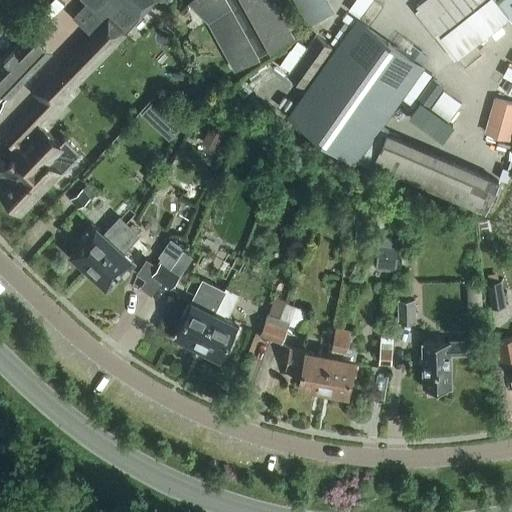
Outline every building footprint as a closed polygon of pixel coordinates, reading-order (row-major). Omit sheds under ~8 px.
[(52,183),(49,180),(60,170),(63,173),(83,152),(67,137),(63,140),(48,125),(80,91),(75,87),(127,33),(126,32),(157,0),(190,0),(189,2),(209,22),(236,70),(261,56),(260,55),(270,49),(271,50),(296,36),(276,0),(85,0),(89,4),(77,16),(93,32),(36,91),(44,99),(7,137),(17,147),(0,164),(0,172),(10,181),(2,189),(22,209),(39,191),(42,194),(52,183)] [(304,15),(329,1),(328,0),(312,0),(300,7),(304,15)] [(373,0),(362,17),(370,23),(384,4),(378,0),(373,0)] [(511,0),(424,0),(419,4),(442,32),(461,56),(476,44),(510,17),(511,20),(511,0)] [(335,12),(329,1),(304,15),(311,27),(335,12)] [(354,161),(425,66),(361,19),(290,114),(354,161)] [(0,108),(3,106),(5,99),(4,98),(8,95),(9,96),(54,50),(32,30),(0,63),(0,108)] [(306,87),(334,47),(315,34),(307,46),(299,40),(281,65),(290,71),(288,74),(306,87)] [(483,52),(476,44),(461,56),(459,57),(466,66),(483,52)] [(509,75),(503,88),(511,92),(511,66),(508,75),(509,75)] [(434,78),(420,98),(430,104),(444,85),(434,78)] [(511,114),(493,109),(487,132),(511,138),(511,134),(511,114)] [(213,123),(206,138),(219,145),(227,129),(213,123)] [(391,130),(383,125),(358,159),(373,167),(375,165),(487,212),(500,182),(389,134),(391,130)] [(500,178),(509,181),(511,171),(511,170),(504,167),(500,178)] [(96,192),(89,183),(71,198),(79,207),(96,192)] [(80,265),(82,263),(89,269),(130,225),(121,217),(105,234),(93,223),(80,238),(83,241),(72,253),(73,254),(71,256),(80,265)] [(104,287),(106,285),(107,286),(117,275),(120,278),(135,262),(123,251),(139,234),(130,225),(89,269),(96,276),(94,278),(104,287)] [(377,266),(395,267),(397,237),(383,236),(382,246),(378,246),(377,266)] [(175,261),(183,244),(173,237),(159,255),(162,257),(156,265),(158,266),(153,274),(162,280),(175,261)] [(175,261),(162,280),(172,287),(196,254),(183,244),(175,261)] [(488,281),(493,308),(507,305),(503,279),(488,281)] [(200,345),(224,290),(204,280),(193,301),(190,300),(181,319),(184,321),(178,334),(179,335),(178,337),(189,343),(191,341),(200,345)] [(418,321),(417,298),(415,298),(415,285),(401,285),(402,298),(398,298),(399,321),(418,321)] [(224,290),(200,345),(208,349),(206,352),(218,358),(219,355),(221,356),(227,343),(231,345),(240,325),(225,317),(227,313),(230,314),(240,293),(229,287),(226,291),(224,290)] [(283,313),(286,301),(287,300),(275,295),(261,332),(257,330),(248,354),(252,355),(260,333),(273,338),(283,313)] [(308,310),(286,301),(283,313),(273,338),(282,342),(287,328),(299,333),(308,310)] [(302,384),(303,384),(302,387),(315,389),(316,386),(325,388),(338,325),(337,325),(331,354),(293,347),(289,367),(304,370),(302,384)] [(347,396),(347,393),(348,393),(351,380),(355,381),(359,360),(356,359),(358,351),(345,349),(349,327),(338,325),(325,388),(334,390),(334,393),(347,396)] [(511,336),(499,339),(503,358),(511,356),(511,336)] [(393,362),(395,339),(381,337),(379,361),(393,362)] [(468,354),(467,339),(423,341),(425,387),(453,386),(452,354),(468,354)]
